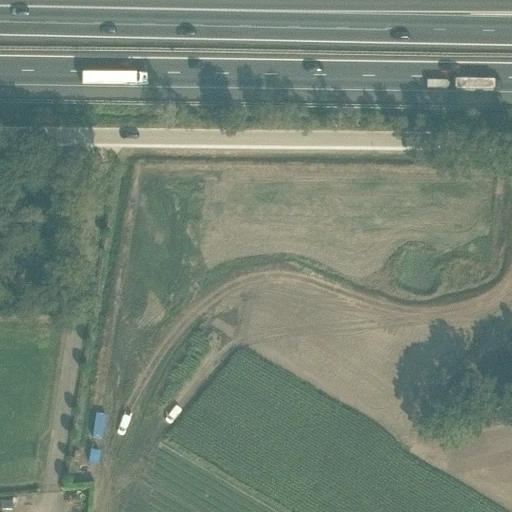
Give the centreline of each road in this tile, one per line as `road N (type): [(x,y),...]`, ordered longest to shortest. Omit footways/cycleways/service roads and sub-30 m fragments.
road 1 (motorway): [(0,71),(511,78)]
road 2 (unclassified): [(0,135),(511,137)]
road 3 (motorway): [(385,30),(0,23)]
road 4 (track): [(100,138),(46,504)]
road 5 (motorway): [(511,6),(462,7),(385,30)]
road 6 (motorway): [(511,32),(385,30)]
